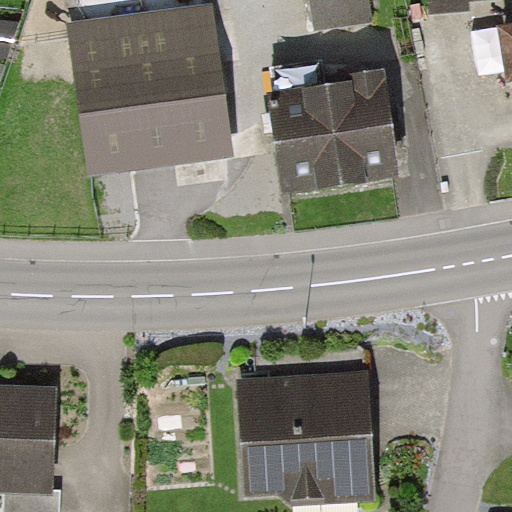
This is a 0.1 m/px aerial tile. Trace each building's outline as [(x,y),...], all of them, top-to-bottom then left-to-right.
[(369,0),(310,0),(315,34),(373,26),(369,0)] [(432,0),(433,10),(469,8),(468,0),(432,0)] [(189,63),(182,17),(74,32),(93,164),(224,145),(211,60),(189,63)] [(323,65),(271,72),(288,196),(397,181),(382,72),(325,80),(323,65)] [(366,380),(244,387),(250,492),(283,490),(297,501),(324,500),(340,482),(365,480),(361,422),(368,414),(366,380)] [(53,398),(0,396),(0,506),(50,508),(53,398)]
